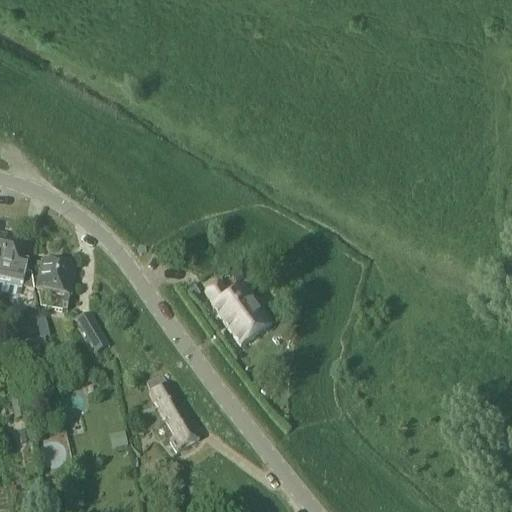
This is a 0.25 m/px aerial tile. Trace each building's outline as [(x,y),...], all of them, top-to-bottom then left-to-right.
[(0,286),(22,291),(23,288),(26,274),(28,265),(28,264),(17,262),(21,243),(0,237),(0,286)] [(43,264),(37,294),(38,294),(40,309),(66,314),(69,299),(74,270),(43,264)] [(26,274),(23,288),(32,290),(29,275),(26,274)] [(228,300),(218,287),(205,296),(215,309),(212,311),(240,350),(271,328),(243,289),(228,300)] [(90,315),(75,324),(95,357),(109,349),(110,348),(90,315)] [(40,364),(49,362),(45,340),(36,341),(35,344),(38,358),(40,364)] [(21,387),(13,366),(0,368),(0,375),(7,399),(22,396),(21,387)] [(167,428),(185,416),(161,375),(147,384),(148,396),(167,428)] [(175,454),(199,440),(185,416),(167,428),(174,440),(169,444),(175,454)] [(26,432),(18,434),(21,445),(29,443),(26,432)]
